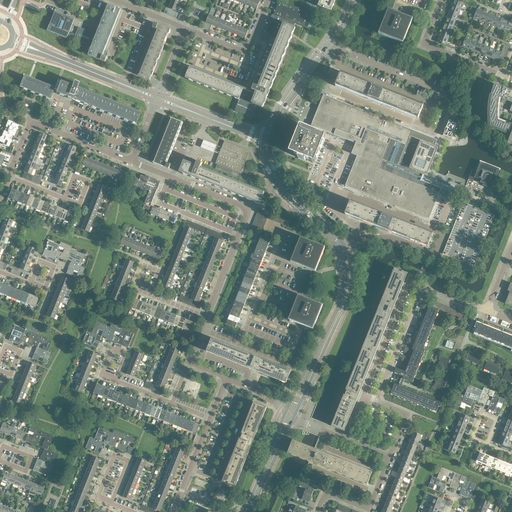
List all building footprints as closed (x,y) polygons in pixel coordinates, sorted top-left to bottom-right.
[(260,2),(255,0),(253,0),(251,7),(257,9),(260,2)] [(309,25),(313,14),(279,0),(275,11),(274,11),(274,12),(273,15),(276,16),(275,20),(272,19),(267,31),(278,36),(283,23),(284,24),(293,27),(294,24),(307,29),(309,25)] [(320,0),(318,7),(331,12),(335,0),(320,0)] [(454,0),(453,0),(452,6),(460,10),(463,3),(454,0)] [(176,11),(178,6),(171,3),(170,4),(169,7),(166,6),(166,8),(168,10),(169,9),(176,11)] [(105,50),(121,10),(120,9),(119,9),(108,5),(96,36),(92,46),(88,56),(105,63),(107,58),(104,56),(106,51),(105,50)] [(458,16),(460,10),(452,6),(449,12),(458,16)] [(403,44),(412,19),(388,9),(378,34),(403,44)] [(480,20),(483,12),(477,9),(474,18),(480,20)] [(47,31),(67,39),(74,19),(55,11),(47,31)] [(455,22),(458,16),(449,12),(447,18),(455,22)] [(486,23),(489,14),(483,12),(480,20),(486,23)] [(492,25),(495,17),(489,14),(486,23),(492,25)] [(211,25),(214,17),(209,15),(206,22),(211,25)] [(217,27),(220,19),(214,17),(211,25),(217,27)] [(498,28),(501,19),(495,17),(492,25),(498,28)] [(453,27),(455,22),(447,18),(444,24),(453,27)] [(223,29),(226,22),(220,19),(217,27),(223,29)] [(504,30),(507,21),(501,19),(498,28),(504,30)] [(228,31),(231,24),(226,22),(223,29),(228,31)] [(154,23),(154,24),(153,28),(156,30),(138,75),(138,76),(150,80),(152,76),(154,72),(153,72),(155,68),(157,64),(157,63),(158,59),(159,60),(160,55),(162,51),(164,47),(163,47),(165,43),(167,38),(168,34),(169,34),(170,30),(154,23)] [(234,34),(237,26),(231,24),(228,31),(234,34)] [(279,65),(293,28),(294,27),(293,27),(284,24),(264,74),(259,88),(257,87),(254,85),(252,90),(254,91),(255,91),(257,92),(254,100),(252,104),(258,106),(262,108),(267,95),(274,76),(279,65)] [(450,33),(453,27),(444,24),(442,30),(450,33)] [(239,36),(242,28),(237,26),(234,34),(239,36)] [(93,34),(94,33),(93,33),(78,27),(74,39),(89,45),(88,45),(89,45),(92,46),(96,36),(93,34)] [(248,31),(242,28),(239,36),(245,38),(248,31)] [(448,39),(450,33),(442,30),(440,36),(448,39)] [(446,46),(448,39),(440,36),(437,42),(446,46)] [(468,49),(472,41),(465,38),(462,47),(468,49)] [(474,52),(478,43),(472,41),(468,49),(474,52)] [(480,54),(484,46),(478,43),(474,52),(480,54)] [(486,56),(490,48),(484,46),(480,54),(486,56)] [(492,59),(496,50),(490,48),(486,56),(492,59)] [(500,57),(501,54),(502,53),(496,50),(492,59),(498,61),(499,60),(500,57)] [(239,99),(241,93),(242,91),(243,89),(243,88),(190,67),(189,68),(185,77),(185,78),(189,79),(189,80),(193,82),(193,81),(197,83),(196,83),(201,85),(201,84),(204,86),(208,88),(208,87),(212,89),(216,91),(216,90),(219,92),(223,94),(224,93),(227,95),(231,97),(231,96),(235,98),(234,98),(239,100),(239,99)] [(423,106),(340,73),(336,85),(376,101),(418,118),(423,107),(423,106)] [(52,92),(54,86),(38,80),(23,74),(23,75),(19,85),(19,86),(22,87),(22,88),(26,89),(30,90),(30,91),(34,92),(38,93),(37,94),(41,95),(42,95),(45,96),(45,97),(49,98),(50,97),(52,92)] [(57,80),(54,88),(54,90),(56,90),(55,92),(55,93),(59,94),(59,95),(63,97),(63,96),(67,98),(71,100),(71,99),(75,101),(79,103),(83,104),(83,105),(87,106),(91,107),(91,108),(95,110),(95,109),(99,110),(99,111),(103,113),(103,112),(107,114),(111,116),(111,115),(115,117),(119,119),(119,118),(123,120),(127,122),(131,123),(130,124),(135,125),(135,124),(136,124),(139,115),(140,113),(76,88),(78,84),(73,82),(72,85),(71,86),(57,80)] [(488,126),(506,133),(507,130),(508,131),(509,131),(511,124),(509,123),(508,125),(497,120),(505,100),(511,102),(511,104),(509,111),(511,112),(511,91),(494,84),(493,86),(492,89),(491,91),(491,94),(490,96),(489,99),(489,101),(489,102),(489,104),(488,106),(488,109),(488,111),(488,113),(488,115),(488,116),(488,126)] [(425,176),(440,139),(414,128),(413,131),(336,100),(337,97),(324,92),(317,110),(315,115),(313,114),(312,114),(311,114),(310,115),(310,116),(310,117),(310,118),(311,119),(316,121),(316,122),(316,121),(319,122),(319,124),(321,125),(322,124),(326,125),(326,126),(326,125),(331,127),(336,129),(336,130),(337,129),(341,131),(347,116),(406,140),(408,144),(399,166),(425,176)] [(258,106),(252,104),(243,100),(245,96),(241,94),(241,93),(239,99),(235,110),(239,112),(253,118),(258,106)] [(153,163),(169,169),(171,165),(167,163),(183,123),(183,124),(183,123),(171,118),(170,118),(153,162),(153,163)] [(442,135),(451,139),(458,122),(449,119),(442,135)] [(4,126),(2,131),(5,132),(4,132),(13,136),(15,130),(16,130),(18,126),(12,123),(12,122),(8,120),(5,127),(4,126)] [(366,129),(360,127),(350,123),(346,134),(347,133),(351,135),(356,137),(362,140),(366,141),(370,131),(366,129)] [(323,141),(325,136),(300,126),(298,131),(297,130),(295,136),(296,136),(294,140),(293,139),(290,148),(291,148),(289,153),(298,157),(298,158),(305,160),(305,159),(314,163),(316,158),(317,158),(320,153),(319,153),(320,149),(321,149),(324,141),(323,141)] [(438,193),(440,189),(440,188),(421,181),(385,166),(384,163),(382,159),(390,139),(370,131),(366,141),(366,142),(364,146),(364,147),(363,151),(362,151),(361,151),(360,153),(359,155),(360,156),(360,157),(358,161),(356,166),(356,167),(354,171),(354,172),(352,176),(352,177),(350,182),(350,181),(348,186),(348,187),(358,191),(368,195),(378,199),(388,203),(389,203),(398,207),(399,207),(408,211),(409,211),(418,214),(418,215),(419,215),(428,218),(428,219),(429,219),(429,218),(431,214),(431,213),(430,213),(432,209),(433,209),(433,208),(432,208),(434,204),(435,204),(435,203),(434,203),(436,198),(437,199),(437,198),(436,198),(438,194),(439,194),(439,193),(438,193)] [(14,136),(13,136),(4,132),(4,134),(3,133),(0,139),(0,142),(2,143),(2,144),(9,147),(10,143),(11,143),(14,136)] [(39,133),(37,138),(44,141),(46,136),(39,133)] [(42,147),(44,141),(37,138),(34,144),(42,147)] [(216,145),(203,140),(201,147),(213,152),(216,145)] [(220,153),(215,164),(217,164),(215,169),(230,175),(239,179),(246,181),(247,179),(244,165),(250,151),(244,149),(224,141),(222,148),(216,145),(214,150),(220,153)] [(40,153),(42,147),(34,144),(32,150),(40,153)] [(74,153),(76,148),(76,147),(66,144),(64,149),(66,150),(74,153)] [(37,158),(40,153),(32,150),(30,155),(37,158)] [(72,159),(74,153),(66,150),(64,156),(72,159)] [(87,167),(90,160),(89,159),(86,158),(87,155),(85,154),(84,157),(85,157),(82,165),(87,167)] [(35,164),(37,158),(30,155),(28,161),(35,164)] [(69,164),(72,159),(64,156),(62,161),(69,164)] [(93,169),(96,162),(95,161),(91,160),(92,157),(90,157),(89,159),(90,160),(87,167),(93,169)] [(102,164),(100,164),(97,162),(98,160),(96,159),(95,161),(96,162),(93,169),(99,172),(102,164)] [(67,170),(69,164),(62,161),(60,160),(57,166),(67,170)] [(33,169),(35,164),(28,161),(25,166),(33,169)] [(107,166),(106,166),(102,165),(103,162),(101,161),(100,164),(102,164),(99,172),(104,174),(107,166)] [(264,194),(264,192),(223,176),(200,167),(202,163),(197,161),(196,164),(196,165),(184,161),(183,162),(180,171),(179,172),(183,173),(183,174),(188,176),(188,175),(191,177),(196,179),(199,180),(199,181),(204,182),(207,183),(207,184),(211,186),(212,185),(215,186),(215,187),(220,189),(220,188),(223,190),(228,192),(228,191),(231,193),(236,195),(239,196),(244,198),(247,199),(247,200),(252,202),(252,201),(254,202),(256,203),(259,205),(260,203),(264,194)] [(113,169),(111,168),(108,167),(109,164),(107,163),(106,166),(107,166),(104,174),(110,176),(113,169)] [(486,187),(487,186),(491,188),(499,170),(480,163),(473,181),(477,182),(478,180),(480,182),(484,184),(483,185),(482,185),(486,187)] [(118,171),(117,170),(114,169),(115,166),(112,165),(111,168),(113,169),(110,176),(115,178),(118,171)] [(31,175),(33,169),(25,166),(23,172),(24,172),(27,173),(30,174),(31,175)] [(65,175),(67,170),(57,166),(55,172),(57,172),(65,175)] [(118,168),(117,170),(118,171),(115,178),(121,180),(124,173),(119,171),(120,168),(118,168)] [(63,181),(65,175),(57,172),(55,178),(63,181)] [(146,204),(145,204),(150,206),(152,203),(160,183),(158,182),(159,181),(146,175),(145,177),(141,175),(139,179),(137,178),(134,185),(137,186),(149,191),(144,203),(146,204)] [(63,181),(55,178),(53,184),(60,187),(63,181)] [(93,190),(95,191),(96,190),(104,193),(106,188),(98,184),(96,189),(94,188),(93,190)] [(12,200),(16,191),(12,189),(11,188),(7,198),(8,199),(8,198),(12,200)] [(102,199),(104,193),(96,190),(95,191),(94,195),(91,194),(91,196),(93,197),(94,196),(102,199)] [(17,202),(21,193),(16,191),(12,200),(17,202)] [(22,204),(25,194),(21,193),(17,202),(22,204)] [(26,206),(30,196),(25,194),(22,204),(26,206)] [(31,207),(35,198),(30,196),(26,206),(31,207)] [(99,204),(102,199),(94,196),(93,197),(92,200),(89,199),(89,201),(91,202),(92,201),(99,204)] [(36,209),(39,200),(35,198),(31,207),(36,209)] [(40,211),(44,202),(39,200),(36,209),(40,211)] [(97,210),(99,204),(92,201),(91,202),(90,206),(87,205),(86,207),(89,208),(89,207),(97,210)] [(45,213),(49,204),(44,202),(40,211),(45,213)] [(350,202),(347,209),(346,213),(382,228),(428,246),(429,243),(432,235),(392,219),(392,220),(390,220),(391,219),(350,202)] [(463,202),(451,232),(450,234),(448,240),(441,258),(440,261),(471,273),(495,215),(463,202)] [(50,215),(54,206),(49,204),(45,213),(50,215)] [(54,217),(58,208),(54,206),(50,215),(54,217)] [(95,215),(97,210),(89,207),(89,208),(88,212),(85,211),(84,213),(87,214),(87,212),(95,215)] [(157,216),(160,210),(160,209),(153,207),(151,211),(150,213),(151,214),(151,215),(154,216),(154,215),(157,216)] [(59,219),(63,209),(58,208),(54,217),(59,219)] [(64,220),(67,211),(63,209),(59,219),(64,220)] [(163,220),(165,213),(166,212),(160,209),(160,210),(157,216),(160,218),(160,219),(163,220)] [(72,213),(67,211),(64,220),(68,222),(68,223),(72,213)] [(93,221),(95,215),(87,212),(87,214),(85,217),(83,216),(82,218),(85,219),(85,218),(93,221)] [(169,221),(171,215),(172,214),(166,212),(165,213),(163,220),(166,221),(166,220),(169,221)] [(172,214),(171,215),(169,221),(172,222),(171,223),(174,225),(175,223),(176,219),(177,217),(177,216),(172,214)] [(5,218),(3,223),(10,226),(13,221),(5,218)] [(90,227),(93,221),(85,218),(85,219),(83,223),(81,222),(80,224),(82,225),(83,224),(90,227)] [(9,229),(10,226),(3,223),(1,229),(8,232),(10,233),(11,231),(11,230),(9,229)] [(88,232),(90,227),(83,224),(82,225),(81,228),(78,227),(77,229),(80,230),(81,229),(88,232)] [(191,235),(193,229),(192,229),(189,228),(187,227),(187,226),(186,226),(183,232),(191,235)] [(0,235),(6,238),(6,237),(8,232),(1,229),(0,230),(0,235)] [(189,240),(191,235),(183,232),(181,237),(189,240)] [(6,238),(0,235),(0,241),(6,244),(8,238),(6,237),(6,238)] [(261,236),(260,240),(269,244),(271,239),(261,235),(261,236)] [(126,246),(129,239),(123,236),(120,244),(126,246)] [(186,246),(189,240),(181,237),(179,243),(186,246)] [(223,241),(222,240),(219,239),(216,238),(215,238),(213,243),(221,246),(223,241)] [(292,261),(307,268),(309,269),(315,271),(324,247),(301,238),(292,261)] [(132,248),(135,241),(129,239),(126,246),(132,248)] [(55,256),(57,251),(59,247),(59,245),(48,240),(47,242),(47,243),(46,245),(52,247),(50,251),(48,250),(45,249),(42,255),(43,255),(46,256),(46,255),(49,255),(48,257),(54,259),(53,259),(54,260),(55,256)] [(267,248),(269,244),(260,240),(258,245),(267,248)] [(137,250),(140,243),(135,241),(132,248),(137,250)] [(71,249),(72,247),(60,242),(60,244),(59,244),(59,245),(59,247),(64,249),(62,254),(61,253),(60,252),(57,251),(55,256),(58,258),(58,257),(60,258),(60,259),(66,261),(67,260),(66,260),(71,249)] [(143,253),(146,245),(140,243),(137,250),(143,253)] [(184,251),(186,246),(179,243),(177,248),(184,251)] [(218,252),(221,246),(213,243),(211,249),(218,252)] [(35,249),(28,246),(25,245),(23,251),(33,255),(35,249)] [(148,255),(151,248),(146,245),(143,253),(148,255)] [(265,253),(267,248),(258,245),(256,249),(265,253)] [(154,257),(157,250),(151,248),(148,255),(154,257)] [(182,257),(184,251),(177,248),(175,254),(182,257)] [(85,255),(73,250),(71,249),(66,260),(67,260),(69,261),(70,260),(72,261),(71,262),(76,264),(80,266),(85,255)] [(216,258),(218,252),(211,249),(209,255),(216,258)] [(263,258),(265,253),(256,249),(254,254),(263,258)] [(163,252),(157,250),(154,257),(160,259),(163,252)] [(31,261),(33,255),(23,251),(21,257),(23,258),(31,261)] [(180,263),(182,257),(175,254),(172,260),(180,263)] [(261,262),(263,258),(254,254),(252,259),(261,262)] [(214,263),(216,258),(209,255),(206,260),(214,263)] [(29,266),(31,261),(23,258),(21,263),(29,266)] [(136,264),(137,262),(134,261),(134,262),(127,259),(124,265),(132,268),(132,267),(134,263),(136,264)] [(259,267),(261,262),(252,259),(250,263),(259,267)] [(178,268),(180,263),(172,260),(170,265),(178,268)] [(212,269),(214,263),(206,260),(204,266),(212,269)] [(85,268),(80,266),(76,264),(71,262),(70,262),(68,268),(69,268),(68,271),(67,270),(66,273),(71,276),(73,272),(72,272),(73,270),(78,272),(76,278),(77,278),(77,279),(78,279),(80,279),(85,268)] [(26,272),(29,266),(21,263),(19,269),(26,272)] [(258,272),(259,267),(250,263),(248,268),(258,272)] [(135,268),(132,267),(132,268),(124,265),(122,271),(130,274),(130,272),(132,269),(134,270),(135,268)] [(175,274),(178,268),(170,265),(168,271),(175,274)] [(209,274),(212,269),(204,266),(202,271),(209,274)] [(256,276),(258,272),(248,268),(246,273),(256,276)] [(406,273),(395,269),(333,426),(332,426),(343,431),(343,430),(354,404),(354,403),(355,400),(356,400),(358,395),(357,395),(358,394),(388,317),(389,317),(388,316),(389,313),(390,313),(392,308),(392,307),(406,273)] [(133,273),(130,272),(130,274),(122,271),(120,276),(127,279),(128,278),(129,274),(132,276),(133,273)] [(173,279),(175,274),(168,271),(166,276),(173,279)] [(207,280),(209,274),(202,271),(200,277),(207,280)] [(254,281),(256,276),(246,273),(245,277),(254,281)] [(131,279),(128,278),(127,279),(120,276),(118,282),(125,285),(126,284),(127,280),(130,281),(131,279)] [(171,285),(173,279),(166,276),(163,282),(171,285)] [(56,283),(59,284),(59,283),(67,286),(69,280),(61,277),(60,282),(57,281),(56,283)] [(205,285),(207,280),(200,277),(197,282),(205,285)] [(254,282),(254,281),(245,277),(243,282),(252,286),(254,282)] [(128,285),(126,284),(125,285),(118,282),(115,287),(123,290),(123,289),(125,286),(127,287),(128,285)] [(169,291),(171,285),(163,282),(161,288),(169,291)] [(203,291),(205,285),(197,282),(195,288),(203,291)] [(250,290),(252,286),(243,282),(241,287),(250,290)] [(65,291),(67,286),(59,283),(59,284),(57,287),(55,286),(54,288),(57,289),(57,288),(65,291)] [(7,296),(10,287),(6,285),(2,294),(7,296)] [(11,298),(15,289),(10,287),(7,296),(11,298)] [(126,290),(123,289),(123,290),(115,287),(113,293),(121,296),(121,295),(123,291),(125,292),(126,290)] [(248,295),(250,290),(241,287),(239,291),(248,295)] [(62,297),(65,291),(57,288),(57,289),(55,293),(53,292),(52,294),(54,295),(55,294),(62,297)] [(201,297),(203,291),(195,288),(193,294),(201,297)] [(16,300),(20,291),(15,289),(11,298),(16,300)] [(21,302),(24,293),(20,291),(16,300),(21,302)] [(246,300),(248,295),(239,291),(237,296),(246,300)] [(25,304),(29,294),(24,293),(21,302),(25,304)] [(124,296),(121,295),(121,296),(113,293),(111,298),(118,302),(120,297),(123,298),(124,296)] [(30,306),(34,296),(29,294),(25,304),(30,306)] [(60,302),(62,297),(55,294),(54,295),(53,298),(50,297),(50,299),(52,300),(53,299),(60,302)] [(198,302),(201,297),(193,294),(191,299),(192,300),(194,301),(197,302),(198,302)] [(38,298),(34,296),(30,306),(34,307),(34,308),(38,298)] [(245,304),(246,300),(237,296),(235,301),(245,304)] [(304,298),(299,296),(298,296),(289,319),(312,328),(322,305),(304,298)] [(58,308),(60,302),(53,299),(52,300),(51,304),(48,303),(47,305),(50,306),(50,305),(58,308)] [(136,310),(139,301),(135,299),(134,299),(131,308),(136,310)] [(141,311),(144,303),(139,301),(136,310),(141,311)] [(243,309),(245,304),(235,301),(233,305),(243,309)] [(145,313),(149,305),(144,303),(141,311),(145,313)] [(420,363),(419,362),(420,360),(421,360),(422,356),(423,353),(423,354),(425,350),(423,349),(422,348),(423,346),(424,346),(426,342),(425,342),(426,340),(427,340),(428,336),(428,335),(429,333),(431,329),(430,329),(431,327),(432,327),(434,323),(433,322),(434,320),(435,320),(436,316),(435,316),(436,314),(437,314),(439,310),(436,309),(433,307),(434,306),(430,304),(429,306),(412,349),(414,350),(405,372),(402,371),(396,368),(396,369),(395,373),(394,373),(400,375),(403,376),(402,379),(405,380),(412,383),(412,382),(411,382),(412,379),(413,380),(413,379),(415,376),(414,375),(415,373),(416,373),(417,369),(416,369),(417,367),(418,367),(420,363)] [(56,313),(58,308),(50,305),(50,306),(49,309),(46,308),(45,311),(48,312),(48,310),(56,313)] [(241,314),(243,309),(233,305),(232,310),(241,314)] [(155,317),(158,308),(153,306),(150,315),(155,317)] [(53,319),(56,313),(48,310),(48,312),(46,315),(44,314),(43,316),(46,317),(46,316),(53,319)] [(239,318),(241,314),(232,310),(230,315),(239,318)] [(169,322),(172,314),(167,312),(164,321),(163,323),(168,325),(169,322)] [(173,324),(177,316),(172,314),(169,322),(173,324)] [(237,323),(239,318),(230,315),(228,319),(237,323)] [(178,326),(181,318),(177,316),(173,324),(178,326)] [(182,330),(182,328),(186,319),(181,318),(178,326),(177,328),(182,330)] [(235,328),(237,323),(228,319),(226,324),(235,328),(236,328),(235,328)] [(195,323),(190,321),(187,330),(192,332),(191,332),(192,332),(196,323),(195,323)] [(106,338),(110,327),(96,322),(92,333),(96,335),(99,329),(103,331),(101,336),(106,338)] [(511,336),(479,323),(477,323),(475,327),(477,328),(475,333),(476,332),(478,333),(478,334),(482,336),(482,335),(485,336),(484,337),(488,338),(489,338),(491,339),(495,341),(495,340),(498,341),(497,342),(501,343),(502,343),(504,344),(508,346),(508,345),(511,346),(510,347),(511,347),(511,336)] [(115,331),(121,333),(122,329),(111,324),(110,327),(106,338),(105,339),(106,339),(111,341),(115,331)] [(26,330),(25,330),(14,325),(13,327),(13,328),(12,330),(18,332),(16,337),(14,336),(14,335),(11,334),(8,340),(9,340),(12,341),(12,340),(14,341),(14,342),(20,344),(20,345),(21,342),(21,341),(23,336),(25,332),(26,330)] [(33,345),(37,334),(38,332),(26,327),(25,330),(26,330),(25,332),(23,336),(21,341),(21,342),(24,343),(24,342),(27,343),(26,344),(32,346),(33,345)] [(127,335),(132,338),(133,336),(134,335),(133,335),(134,333),(122,329),(121,333),(119,338),(117,343),(117,344),(117,343),(123,346),(128,348),(130,342),(127,341),(125,340),(127,335)] [(102,337),(101,337),(96,335),(92,333),(87,331),(83,342),(84,343),(85,344),(85,343),(87,344),(89,338),(99,342),(101,337),(102,337)] [(51,340),(37,334),(33,345),(36,346),(36,345),(38,346),(37,347),(42,349),(46,351),(51,340)] [(208,351),(252,369),(262,372),(264,373),(283,381),(286,382),(291,372),(290,371),(290,372),(267,362),(264,361),(263,360),(263,361),(259,359),(260,359),(255,357),(212,340),(207,351),(208,351)] [(51,353),(46,351),(42,349),(37,347),(36,347),(34,353),(35,353),(34,356),(33,355),(32,358),(38,361),(39,358),(38,357),(39,355),(44,357),(42,362),(44,363),(43,364),(44,364),(45,364),(46,364),(51,353)] [(172,347),(170,352),(177,355),(179,350),(172,347)] [(472,362),(475,353),(472,352),(472,350),(470,349),(465,359),(466,360),(466,359),(472,362)] [(98,354),(90,351),(88,357),(95,360),(96,358),(97,355),(100,356),(101,354),(98,353),(98,354)] [(143,354),(136,352),(134,357),(141,360),(143,354)] [(175,361),(177,355),(170,352),(167,358),(175,361)] [(479,355),(475,353),(472,362),(478,364),(478,365),(483,354),(480,353),(479,355)] [(450,360),(440,356),(439,358),(440,359),(439,363),(447,366),(448,364),(450,360)] [(98,359),(96,358),(95,360),(88,357),(86,362),(93,365),(94,364),(95,360),(98,361),(98,359)] [(139,366),(141,360),(134,357),(131,363),(139,366)] [(173,366),(175,361),(167,358),(165,363),(173,366)] [(490,372),(494,363),(490,362),(490,360),(488,359),(484,369),(484,370),(484,369),(490,372)] [(35,365),(28,362),(26,367),(23,366),(22,368),(25,369),(25,368),(33,371),(35,365)] [(96,365),(94,364),(93,365),(86,362),(83,368),(91,371),(91,370),(93,366),(95,367),(96,365)] [(137,371),(139,366),(131,363),(129,368),(137,371)] [(170,372),(173,366),(165,363),(163,369),(170,372)] [(445,373),(447,366),(439,363),(437,367),(435,366),(434,369),(445,373)] [(498,365),(494,363),(490,372),(493,373),(496,374),(496,375),(497,375),(501,364),(498,363),(498,365)] [(31,376),(33,371),(25,368),(25,369),(24,372),(21,371),(20,373),(23,374),(23,373),(31,376)] [(94,371),(91,370),(91,371),(83,368),(81,373),(89,376),(89,375),(91,372),(93,373),(94,371)] [(134,377),(137,371),(129,368),(127,374),(134,377)] [(168,378),(170,372),(163,369),(161,375),(168,378)] [(508,382),(511,373),(508,372),(508,370),(506,369),(502,379),(508,382)] [(29,382),(31,376),(23,373),(23,374),(21,378),(19,377),(18,379),(21,380),(21,379),(29,382)] [(92,376),(89,375),(89,376),(81,373),(79,379),(86,382),(87,381),(88,377),(91,378),(92,376)] [(166,383),(168,378),(161,375),(159,380),(166,383)] [(437,380),(435,384),(443,387),(446,381),(436,377),(435,379),(437,380)] [(26,387),(29,382),(21,379),(21,380),(19,383),(17,382),(16,384),(18,385),(19,384),(26,387)] [(90,382),(87,381),(86,382),(79,379),(77,384),(84,387),(85,386),(86,383),(89,384),(90,382)] [(164,389),(166,383),(159,380),(156,386),(157,386),(160,387),(163,388),(164,389)] [(24,393),(26,387),(19,384),(18,385),(17,389),(14,388),(14,390),(16,391),(17,390),(24,393)] [(87,387),(85,386),(84,387),(77,384),(74,390),(82,393),(84,388),(86,389),(87,387)] [(98,395),(102,386),(97,384),(93,393),(94,393),(98,395)] [(442,403),(440,402),(394,384),(390,393),(391,394),(391,393),(393,394),(393,395),(397,396),(398,396),(400,397),(404,399),(404,398),(406,399),(406,400),(410,402),(411,401),(413,402),(417,404),(417,403),(419,404),(419,405),(423,407),(424,406),(426,407),(426,408),(430,409),(432,410),(436,412),(438,407),(440,407),(442,403)] [(441,393),(443,387),(435,384),(433,388),(432,387),(431,389),(441,394),(441,393)] [(479,399),(482,391),(469,385),(464,396),(469,398),(474,400),(478,401),(479,399)] [(108,398),(111,390),(106,388),(103,396),(108,398)] [(488,395),(493,397),(493,395),(494,395),(495,392),(484,388),(482,391),(479,399),(478,401),(478,402),(489,406),(491,401),(486,400),(488,395)] [(22,398),(24,393),(17,390),(16,391),(15,394),(12,393),(11,396),(14,397),(14,395),(22,398)] [(112,400),(116,392),(111,390),(108,398),(112,400)] [(117,402),(120,393),(116,392),(112,400),(117,402)] [(122,404),(125,395),(120,393),(117,402),(122,404)] [(469,411),(474,400),(469,398),(464,396),(459,394),(455,405),(460,407),(462,403),(466,404),(464,409),(469,411)] [(20,404),(22,398),(14,395),(14,397),(13,400),(10,399),(9,401),(12,402),(12,401),(20,404)] [(126,406),(130,397),(125,395),(122,404),(126,406)] [(504,399),(494,395),(493,395),(493,397),(491,401),(489,406),(488,409),(499,414),(504,399)] [(131,408),(135,399),(130,397),(126,406),(131,408)] [(136,410),(139,401),(135,399),(131,408),(136,410)] [(266,407),(254,402),(222,482),(235,487),(266,407)] [(145,413),(148,405),(144,403),(140,411),(145,413)] [(150,415),(153,406),(148,405),(145,413),(150,415)] [(154,417),(158,408),(153,406),(150,415),(154,417)] [(159,419),(162,410),(158,408),(154,417),(159,419)] [(164,421),(167,412),(162,410),(159,419),(164,421)] [(457,420),(459,421),(467,424),(468,420),(473,422),(474,419),(460,414),(461,415),(459,420),(458,419),(457,420)] [(178,426),(181,418),(176,416),(173,424),(178,426)] [(182,428),(186,419),(181,418),(178,426),(182,428)] [(192,432),(195,423),(190,421),(187,430),(192,432)] [(472,425),(467,424),(459,421),(457,426),(455,425),(455,426),(456,426),(465,430),(465,429),(466,426),(471,428),(472,425)] [(10,436),(13,428),(14,426),(15,423),(13,423),(12,425),(11,427),(8,426),(5,433),(10,436)] [(200,425),(195,423),(192,432),(196,434),(200,425)] [(16,438),(19,430),(20,428),(21,426),(19,425),(18,427),(17,427),(16,429),(13,428),(10,436),(16,438)] [(469,431),(465,429),(465,430),(456,426),(454,431),(453,431),(452,432),(454,432),(462,436),(462,435),(464,432),(468,434),(469,431)] [(511,435),(511,432),(511,428),(505,426),(503,432),(511,435)] [(22,432),(19,430),(16,438),(22,440),(25,433),(26,428),(24,427),(23,430),(22,432)] [(36,446),(40,436),(42,431),(30,427),(30,428),(29,428),(29,429),(29,431),(32,432),(32,433),(33,433),(34,433),(32,438),(27,436),(24,441),(25,441),(28,442),(30,443),(36,445),(36,446)] [(106,437),(104,443),(108,445),(113,433),(99,428),(95,439),(99,441),(101,435),(106,437)] [(53,436),(42,431),(40,436),(45,438),(41,448),(44,449),(47,450),(53,436)] [(118,437),(123,439),(125,435),(114,431),(113,433),(108,445),(109,445),(114,447),(118,437)] [(414,432),(412,438),(419,441),(420,437),(425,439),(426,437),(414,432)] [(467,437),(462,435),(462,436),(454,432),(452,437),(450,437),(450,438),(452,438),(460,442),(460,441),(461,438),(466,440),(467,437)] [(509,441),(511,435),(503,432),(500,437),(509,441)] [(129,442),(135,444),(136,442),(136,443),(136,442),(136,441),(137,440),(125,435),(123,439),(122,444),(120,449),(119,450),(120,450),(131,454),(133,448),(130,447),(130,448),(127,447),(129,442)] [(100,454),(104,443),(99,441),(95,439),(90,437),(85,448),(87,449),(88,450),(90,450),(92,445),(97,446),(96,449),(95,449),(94,452),(100,454)] [(506,447),(509,441),(500,437),(498,443),(506,447)] [(416,446),(419,441),(412,438),(409,444),(416,446)] [(465,443),(460,441),(460,442),(452,438),(450,443),(448,443),(448,444),(458,447),(459,444),(464,446),(465,443)] [(302,444),(293,440),(288,453),(367,485),(367,483),(368,483),(368,482),(371,474),(371,473),(372,473),(372,472),(326,454),(326,453),(317,449),(317,450),(302,444)] [(462,449),(458,447),(448,444),(447,443),(445,449),(455,453),(457,450),(461,452),(462,449)] [(414,452),(416,446),(409,444),(407,449),(414,452)] [(177,447),(175,453),(182,456),(185,450),(177,447)] [(59,454),(47,450),(44,449),(42,455),(41,457),(40,460),(45,462),(46,459),(47,457),(52,459),(50,464),(51,465),(52,466),(52,465),(54,466),(59,454)] [(412,458),(414,452),(407,449),(405,455),(412,458)] [(479,454),(474,452),(471,462),(476,464),(476,463),(479,454)] [(480,465),(485,454),(480,452),(479,454),(476,463),(480,465)] [(180,461),(182,456),(175,453),(173,458),(180,461)] [(485,467),(489,456),(485,454),(480,465),(485,467)] [(410,464),(412,458),(405,455),(402,461),(410,464)] [(103,461),(103,459),(101,458),(100,459),(93,456),(90,462),(98,465),(99,463),(100,460),(103,461)] [(490,469),(494,458),(489,456),(485,467),(490,469)] [(144,466),(146,461),(139,457),(136,463),(144,466)] [(178,467),(180,461),(173,458),(170,464),(178,467)] [(495,471),(499,460),(494,458),(490,469),(495,471)] [(50,464),(45,462),(40,460),(37,459),(35,465),(34,467),(33,470),(32,470),(38,473),(40,467),(45,469),(43,474),(44,475),(45,476),(45,475),(47,476),(51,465),(50,464)] [(499,473),(504,462),(499,460),(495,471),(499,473)] [(407,470),(410,464),(402,461),(400,467),(407,470)] [(101,465),(99,463),(98,465),(90,462),(88,467),(96,470),(96,469),(98,466),(100,467),(101,465)] [(504,475),(509,464),(504,462),(499,473),(504,475)] [(142,472),(144,466),(136,463),(134,469),(142,472)] [(176,472),(178,467),(170,464),(168,469),(176,472)] [(99,470),(96,469),(96,470),(88,467),(86,473),(94,476),(94,475),(96,471),(98,472),(99,470)] [(405,475),(407,470),(400,467),(398,472),(405,475)] [(452,481),(455,473),(441,467),(437,478),(442,480),(443,476),(448,478),(448,477),(450,478),(448,484),(450,485),(452,481)] [(139,477),(142,472),(134,469),(132,474),(139,477)] [(173,478),(176,472),(168,469),(166,475),(173,478)] [(6,484),(7,482),(10,474),(5,472),(1,482),(6,484)] [(403,481),(405,475),(398,472),(396,478),(403,481)] [(97,476),(94,475),(94,476),(86,473),(84,478),(91,481),(92,480),(93,477),(96,478),(97,476)] [(466,477),(455,473),(452,481),(450,485),(449,487),(456,490),(460,491),(461,489),(458,487),(457,486),(460,481),(464,482),(465,480),(466,477)] [(13,484),(16,477),(10,474),(7,482),(13,484)] [(137,483),(139,477),(132,474),(130,480),(137,483)] [(171,484),(173,478),(166,475),(164,481),(171,484)] [(446,482),(442,480),(437,478),(432,476),(428,488),(433,490),(433,489),(434,485),(439,487),(439,486),(440,487),(440,488),(444,489),(446,482)] [(18,486),(21,479),(16,477),(13,484),(18,486)] [(94,481),(92,480),(91,481),(84,478),(82,484),(89,487),(90,486),(91,482),(94,483),(94,481)] [(400,487),(403,481),(396,478),(393,484),(400,487)] [(24,489),(27,481),(21,479),(18,486),(24,489)] [(135,488),(137,483),(130,480),(127,485),(135,488)] [(194,487),(208,493),(211,486),(197,480),(194,487)] [(319,486),(309,482),(308,483),(302,480),(299,486),(306,489),(302,497),(301,500),(309,502),(309,500),(310,500),(314,490),(317,491),(319,486)] [(476,485),(465,480),(464,482),(461,489),(460,491),(460,492),(459,495),(466,497),(467,495),(468,495),(467,498),(470,499),(472,494),(469,493),(469,494),(466,493),(467,492),(467,493),(469,488),(474,489),(474,490),(476,485)] [(29,491),(32,483),(27,481),(24,489),(29,491)] [(169,489),(171,484),(164,481),(162,486),(169,489)] [(34,496),(35,493),(38,485),(32,483),(29,491),(28,493),(34,496)] [(92,487),(90,486),(89,487),(82,484),(79,490),(87,493),(87,491),(89,488),(91,489),(92,487)] [(398,493),(400,487),(393,484),(391,490),(398,493)] [(44,488),(38,485),(35,493),(41,495),(44,488)] [(133,494),(135,488),(127,485),(125,491),(133,494)] [(167,495),(169,489),(162,486),(159,492),(167,495)] [(90,492),(87,491),(87,493),(79,490),(77,495),(85,498),(85,497),(87,493),(89,494),(90,492)] [(396,498),(398,493),(391,490),(389,496),(396,498)] [(130,500),(133,494),(125,491),(123,497),(130,500)] [(165,500),(167,495),(159,492),(157,497),(165,500)] [(88,498),(85,497),(85,498),(77,495),(75,501),(82,504),(83,503),(84,499),(87,500),(88,498)] [(393,504),(396,498),(389,496),(386,501),(393,504)] [(430,503),(431,503),(439,507),(440,506),(441,503),(446,505),(447,502),(432,496),(432,497),(433,497),(431,502),(430,502),(430,503)] [(162,506),(165,500),(157,497),(155,503),(162,506)] [(481,499),(479,505),(487,509),(490,503),(481,499)] [(306,511),(308,508),(293,502),(289,500),(288,504),(292,505),(288,511),(306,511)] [(86,504),(83,503),(82,504),(75,501),(73,506),(80,509),(81,508),(82,505),(85,506),(86,504)] [(391,510),(393,504),(386,501),(384,507),(391,510)] [(160,511),(162,506),(155,503),(153,508),(153,509),(156,510),(159,511),(160,511)] [(444,508),(440,506),(439,507),(431,503),(429,508),(428,508),(427,508),(427,509),(429,509),(435,511),(437,511),(439,509),(443,511),(444,508)]
